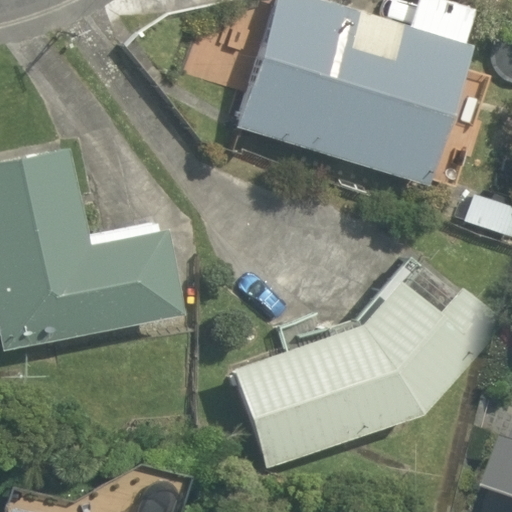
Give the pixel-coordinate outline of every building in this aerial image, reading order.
[(389,0),(386,13),(333,0),(249,0),(219,131),(413,178),(456,0),(389,0)] [(53,139),(0,144),(0,332),(154,313),(141,216),(64,226),(53,139)] [(511,198),(451,181),(440,218),(511,239),(511,198)] [(393,408),(471,311),(377,246),(327,317),(200,359),(241,460),(393,408)] [(511,447),(488,483),(511,491),(511,447)]
